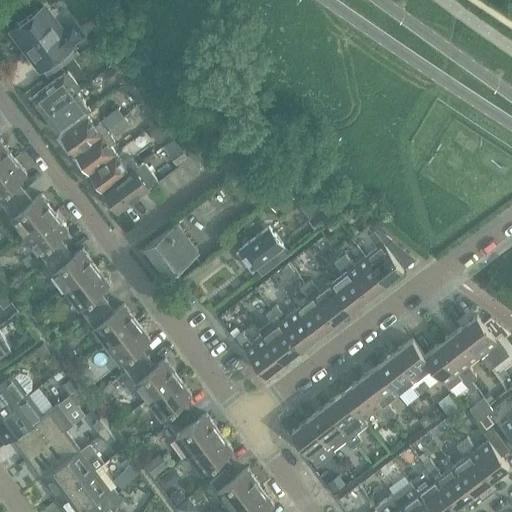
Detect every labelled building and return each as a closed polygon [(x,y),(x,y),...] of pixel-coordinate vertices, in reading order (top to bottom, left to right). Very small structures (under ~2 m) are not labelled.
[(62,32),(44,8),(12,31),(41,69),(73,46),(71,44),(82,36),(73,24),(62,32)] [(65,64),(72,58),(79,54),(75,48),(50,67),(54,72),(65,64)] [(82,71),(72,58),(65,64),(74,76),(82,71)] [(129,80),(116,63),(106,70),(119,88),(129,80)] [(45,116),(77,92),(80,90),(67,72),(32,98),(45,116)] [(58,133),(90,110),(77,92),(45,116),(58,133)] [(109,128),(125,116),(118,107),(102,118),(109,128)] [(115,136),(130,124),(125,116),(109,128),(115,136)] [(75,155),(101,136),(87,117),(61,137),(75,155)] [(137,148),(147,140),(141,133),(131,141),(137,148)] [(89,173),(115,154),(101,136),(75,155),(89,173)] [(0,165),(12,156),(0,138),(0,165)] [(188,156),(174,138),(163,146),(176,164),(188,156)] [(103,192),(129,172),(115,154),(89,173),(103,192)] [(25,190),(18,180),(26,175),(12,156),(0,165),(0,197),(6,205),(25,190)] [(117,210),(146,189),(148,187),(134,168),(129,172),(103,192),(117,210)] [(277,193),(262,174),(252,181),(259,190),(249,197),(256,208),(277,193)] [(24,234),(54,212),(40,194),(33,200),(25,190),(6,205),(13,215),(11,216),(24,234)] [(329,217),(322,208),(313,216),(320,225),(329,217)] [(60,236),(68,230),(54,212),(24,234),(38,252),(40,251),(47,260),(66,245),(60,236)] [(197,253),(177,224),(145,247),(166,276),(197,253)] [(290,254),(269,227),(238,250),(253,269),(271,255),(277,263),(290,254)] [(414,257),(391,239),(384,243),(383,241),(374,229),(368,234),(377,246),(365,254),(386,282),(404,269),(401,267),(414,257)] [(65,288),(95,266),(82,249),(74,255),(66,245),(47,260),(54,270),(52,271),(65,288)] [(386,282),(365,254),(353,263),(345,252),(340,256),(369,295),(386,282)] [(369,295),(340,256),(334,261),(340,268),(345,264),(348,268),(331,281),(351,309),(369,295)] [(101,291),(109,286),(95,266),(65,288),(80,308),(82,306),(88,315),(108,300),(101,291)] [(317,286),(311,279),(305,283),(311,290),(317,286)] [(351,309),(331,281),(314,294),(335,322),(351,309)] [(311,290),(305,283),(300,287),(306,295),(311,290)] [(335,322),(314,294),(297,307),(317,336),(335,322)] [(107,344),(136,321),(124,304),(116,310),(108,300),(88,315),(96,325),(94,327),(107,344)] [(19,311),(12,301),(4,306),(12,316),(19,311)] [(282,312),(276,305),(270,309),(277,317),(282,312)] [(317,336),(297,307),(279,320),(301,348),(317,336)] [(279,320),(277,317),(270,309),(265,313),(271,321),(260,330),(262,333),(283,362),(301,348),(279,320)] [(27,321),(19,311),(12,316),(20,326),(27,321)] [(505,353),(477,316),(459,329),(480,355),(492,347),(500,357),(505,353)] [(142,346),(150,340),(136,321),(107,344),(121,362),(123,361),(129,370),(149,355),(142,346)] [(480,355),(459,329),(443,341),(463,368),(480,355)] [(283,362),(262,333),(251,342),(242,331),(236,336),(265,375),(283,362)] [(432,367),(425,355),(414,340),(397,352),(416,379),(432,367)] [(463,368),(443,341),(425,355),(432,367),(444,382),(463,368)] [(51,353),(43,342),(36,348),(44,358),(51,353)] [(416,379),(397,352),(379,366),(399,392),(416,379)] [(148,398),(177,376),(165,359),(157,365),(149,355),(129,370),(137,380),(135,381),(148,398)] [(399,392),(379,366),(362,379),(381,405),(382,405),(399,392)] [(470,367),(465,371),(460,375),(471,391),(477,387),(471,379),(476,375),(470,367)] [(0,415),(28,394),(12,373),(0,382),(0,415)] [(184,401),(192,395),(177,376),(148,398),(162,417),(164,416),(170,424),(190,409),(184,401)] [(77,388),(70,378),(63,383),(70,393),(77,388)] [(425,389),(429,385),(424,378),(419,381),(425,389)] [(381,405),(362,379),(344,392),(364,418),(377,409),(381,405)] [(425,389),(419,381),(414,385),(419,393),(425,389)] [(85,399),(77,388),(70,393),(78,404),(85,399)] [(364,418),(344,392),(326,406),(347,431),(364,418)] [(11,438),(43,415),(42,414),(28,394),(0,415),(0,436),(5,443),(12,439),(11,438)] [(385,408),(382,405),(381,405),(377,409),(385,419),(390,415),(385,408)] [(390,415),(395,412),(389,405),(385,408),(390,415)] [(347,431),(326,406),(309,419),(330,444),(347,431)] [(26,458),(65,429),(50,408),(42,414),(43,415),(11,438),(12,439),(26,458)] [(219,432),(206,414),(198,420),(190,409),(170,424),(178,435),(176,436),(190,454),(219,432)] [(511,415),(502,423),(511,435),(511,415)] [(108,429),(100,418),(93,423),(101,434),(108,429)] [(330,444),(309,419),(292,432),(317,466),(336,452),(330,444)] [(482,432),(489,441),(501,457),(509,450),(491,426),(482,432)] [(41,478),(80,449),(65,429),(26,458),(41,478)] [(115,439),(108,429),(101,434),(108,444),(115,439)] [(356,441),(360,438),(355,430),(350,434),(356,441)] [(204,472),(233,450),(219,432),(190,454),(204,472)] [(356,441),(350,434),(345,438),(351,445),(356,441)] [(473,444),(467,436),(462,440),(468,448),(473,444)] [(492,480),(472,454),(468,448),(462,440),(456,445),(466,458),(455,467),(475,493),(492,480)] [(509,467),(489,441),(472,454),(492,480),(509,467)] [(57,499),(101,466),(96,469),(80,449),(41,478),(57,499)] [(438,470),(433,463),(428,466),(433,474),(438,470)] [(99,511),(118,493),(118,492),(114,487),(116,486),(101,466),(57,499),(66,511),(99,511)] [(449,511),(458,506),(437,480),(433,474),(428,466),(422,471),(432,484),(421,493),(435,511),(449,511)] [(475,493),(455,467),(437,480),(458,506),(475,493)] [(231,508),(260,487),(247,470),(218,492),(231,508)] [(266,511),(274,506),(260,487),(231,508),(233,511),(266,511)] [(404,497),(398,489),(394,492),(399,501),(404,497)] [(407,511),(403,506),(399,501),(394,492),(387,497),(397,510),(394,511),(407,511)] [(126,511),(118,506),(124,497),(118,493),(99,511),(126,511)] [(435,511),(421,493),(403,506),(407,511),(435,511)]
